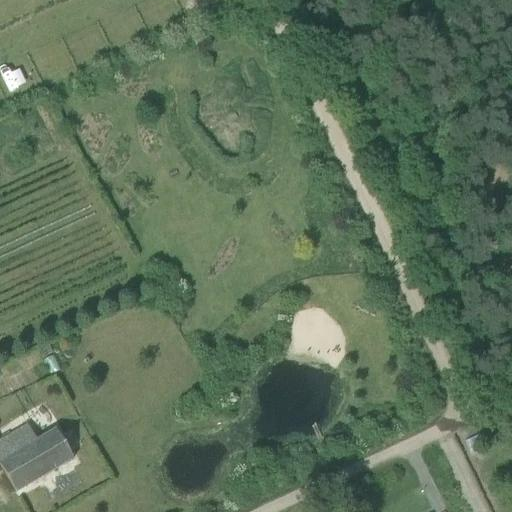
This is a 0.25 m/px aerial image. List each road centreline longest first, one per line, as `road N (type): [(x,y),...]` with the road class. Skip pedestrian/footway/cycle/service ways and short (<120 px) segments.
road 1 (track): [(511,400),(464,424),(314,92),(263,0)]
road 2 (unclassified): [(464,424),(265,511)]
